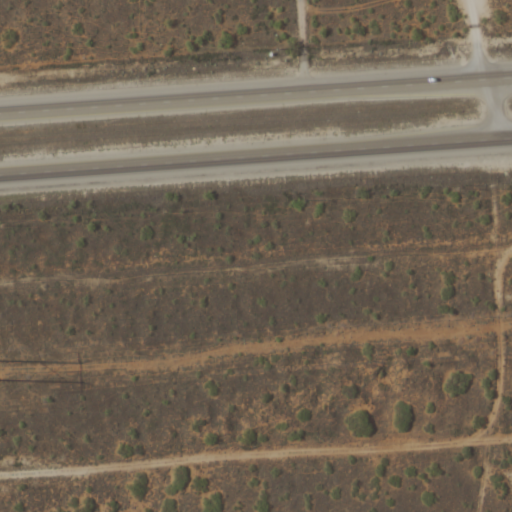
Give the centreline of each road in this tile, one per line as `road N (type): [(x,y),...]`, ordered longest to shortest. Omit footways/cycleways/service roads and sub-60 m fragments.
road 1 (trunk): [(511,75),(0,111)]
road 2 (trunk): [(0,172),(511,136)]
